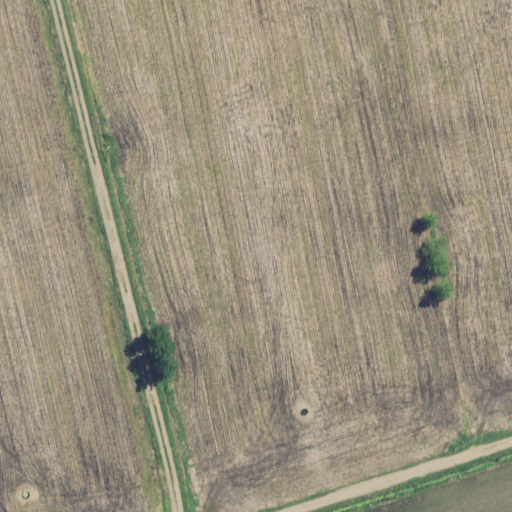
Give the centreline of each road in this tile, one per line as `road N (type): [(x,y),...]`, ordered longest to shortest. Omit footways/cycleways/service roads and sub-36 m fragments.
road 1 (track): [(59,0),(177,511)]
road 2 (track): [(511,416),(257,511)]
